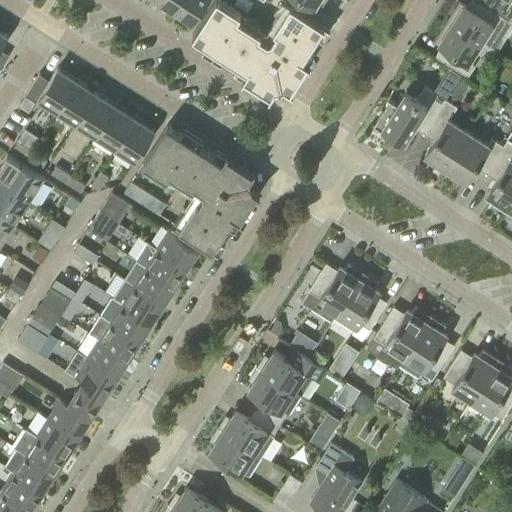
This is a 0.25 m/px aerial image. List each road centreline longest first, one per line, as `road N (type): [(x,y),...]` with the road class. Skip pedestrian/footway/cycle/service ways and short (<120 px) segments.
road 1 (residential): [(281,178),(126,422)]
road 2 (residential): [(169,448),(322,206)]
road 3 (residential): [(43,26),(281,178)]
road 4 (residential): [(322,206),(511,326)]
road 5 (residential): [(293,121),(105,0)]
road 6 (residential): [(511,259),(338,150)]
road 7 (residential): [(338,150),(343,129),(426,0)]
road 8 (residential): [(369,0),(293,121)]
